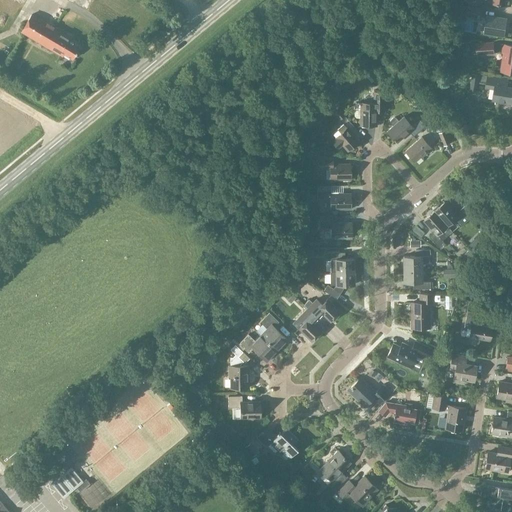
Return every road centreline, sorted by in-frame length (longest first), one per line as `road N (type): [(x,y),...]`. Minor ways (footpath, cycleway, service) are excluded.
road 1 (primary): [(0,189),(229,0)]
road 2 (residential): [(324,389),(378,321),(383,223)]
road 3 (residential): [(444,490),(469,465),(499,323)]
road 4 (residential): [(444,490),(399,474),(330,407),(324,389)]
road 5 (residential): [(383,223),(366,205),(372,152),(380,146),(420,191)]
